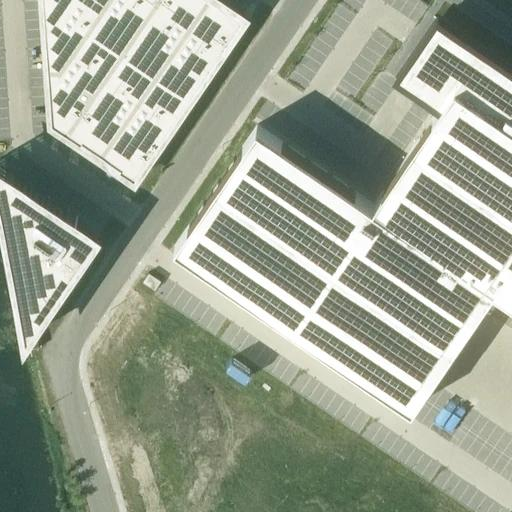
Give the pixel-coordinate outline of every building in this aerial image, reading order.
[(43,0),(49,86),(88,28),(106,0),(43,0)] [(106,0),(88,28),(121,51),(155,0),(106,0)] [(155,0),(121,51),(155,75),(205,0),(155,0)] [(220,0),(205,0),(155,75),(190,98),(245,17),(220,0)] [(257,124),(175,245),(412,408),(494,288),(511,300),(511,67),(437,16),(397,73),(442,104),(373,204),(257,124)] [(88,28),(49,86),(52,122),(66,132),(121,51),(88,28)] [(121,51),(66,132),(100,156),(155,75),(121,51)] [(155,75),(100,156),(134,179),(190,98),(155,75)] [(76,219),(0,166),(0,193),(27,336),(93,238),(73,224),(76,219)] [(149,272),(142,281),(155,289),(161,280),(149,272)]
